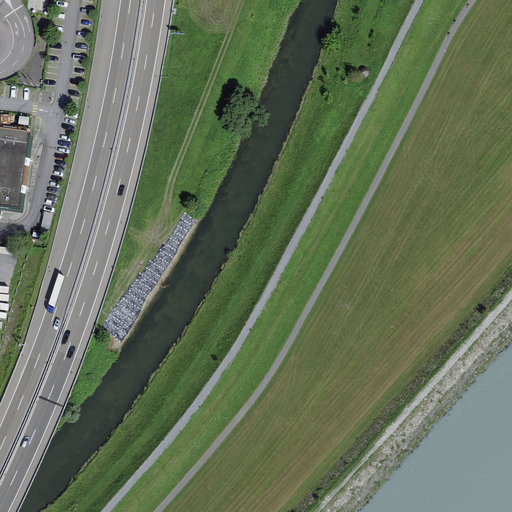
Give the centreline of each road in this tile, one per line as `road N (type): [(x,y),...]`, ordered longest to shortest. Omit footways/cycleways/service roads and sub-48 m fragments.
road 1 (track): [(474,0),(275,366),(159,511)]
road 2 (track): [(420,0),(233,356),(108,511)]
road 3 (motorway): [(0,511),(86,306),(122,185),(158,0)]
road 4 (motorway): [(132,0),(96,183),(0,453)]
road 5 (track): [(245,0),(180,169)]
